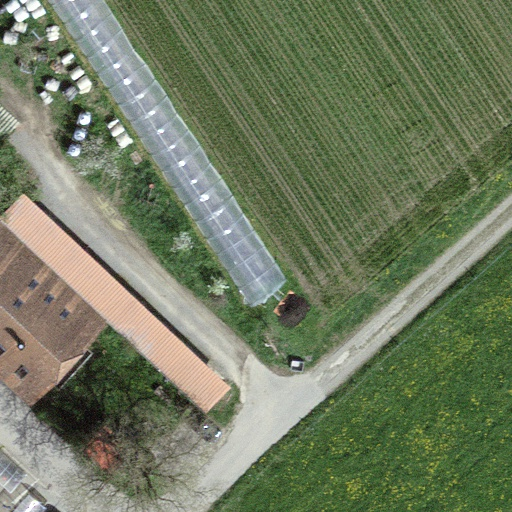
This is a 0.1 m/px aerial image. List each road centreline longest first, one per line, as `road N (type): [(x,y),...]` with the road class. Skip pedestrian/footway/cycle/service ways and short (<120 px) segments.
road 1 (track): [(511,210),(185,511)]
road 2 (residential): [(0,412),(102,511)]
